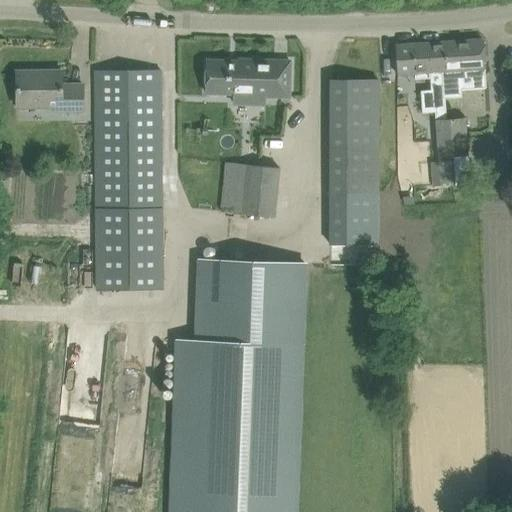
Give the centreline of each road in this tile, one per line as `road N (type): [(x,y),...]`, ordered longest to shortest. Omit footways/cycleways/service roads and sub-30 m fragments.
road 1 (unknown): [(147,18),(161,214),(199,235),(251,232),(289,220),(308,203),(306,24)]
road 2 (unclassified): [(0,11),(306,24),(462,22),(511,11)]
